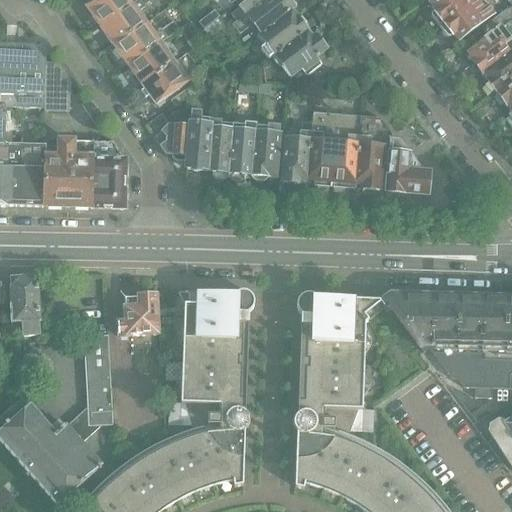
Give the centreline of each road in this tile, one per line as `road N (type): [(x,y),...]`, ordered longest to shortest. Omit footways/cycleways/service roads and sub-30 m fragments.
road 1 (residential): [(16,0),(39,11),(150,166),(148,249)]
road 2 (tertiary): [(148,249),(416,257)]
road 3 (residential): [(511,204),(351,0)]
road 4 (tertiary): [(0,246),(148,249)]
road 5 (residential): [(495,511),(407,392)]
